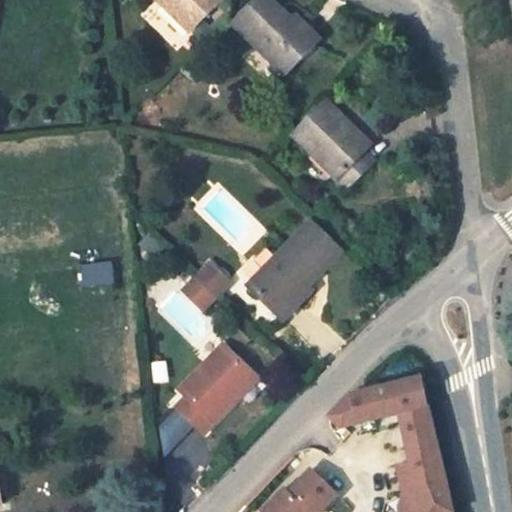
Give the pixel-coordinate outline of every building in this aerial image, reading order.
[(158,0),(189,30),(219,0),(158,0)] [(291,20),(270,0),(255,0),(232,23),(284,74),(319,39),(301,21),(295,28),(289,22),(291,20)] [(295,16),(291,20),(289,22),(295,28),(301,21),(295,16)] [(213,31),(204,22),(194,33),(202,42),(213,31)] [(179,69),(190,79),(195,74),(185,63),(179,69)] [(325,101),(293,135),(348,190),(374,164),(362,152),(367,147),(347,127),(349,125),(325,101)] [(342,253),(310,222),(247,286),(282,320),(299,303),(293,297),(305,286),(307,288),(342,253)] [(269,237),(279,247),(283,243),(274,232),(269,237)] [(150,237),(141,246),(154,259),(163,250),(150,237)] [(183,292),(203,311),(215,298),(195,279),(183,292)] [(307,288),(305,286),(293,297),(299,303),(311,292),(307,288)] [(176,409),(203,434),(237,399),(234,396),(254,376),(223,346),(180,390),(187,397),(176,409)] [(445,483),(421,378),(350,396),(329,418),(339,428),(390,414),(400,412),(401,418),(411,463),(396,466),(403,493),(445,483)] [(263,511),(319,511),(337,493),(311,468),(288,493),(283,488),(262,511),(263,511)] [(451,511),(445,483),(403,493),(400,511),(451,511)]
